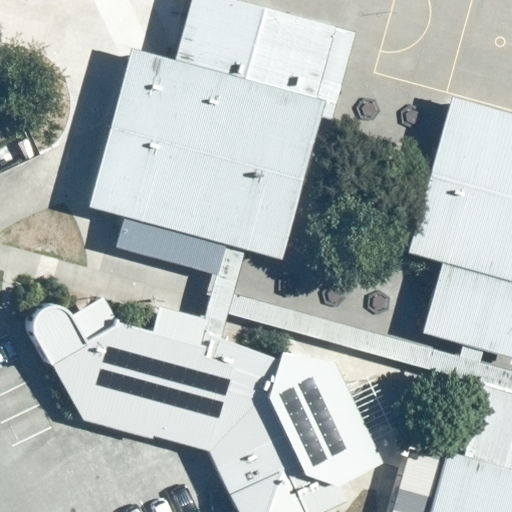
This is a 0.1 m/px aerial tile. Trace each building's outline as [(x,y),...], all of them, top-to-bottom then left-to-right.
[(138,0),(127,43),(85,31),(43,189),(239,241),(302,7),(276,0),(138,0)] [(511,101),(415,72),(366,230),(403,242),(381,313),(483,344),(504,274),(511,275),(511,101)] [(0,282),(0,333),(42,400),(163,428),(221,354),(0,282)] [(300,511),(221,354),(163,428),(205,511),(300,511)] [(511,511),(511,463),(403,431),(379,511),(511,511)]
